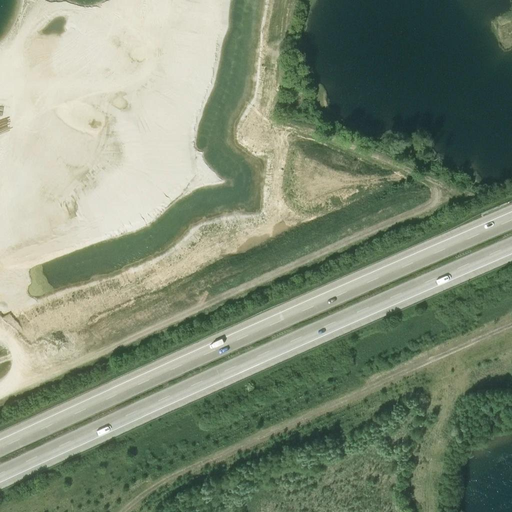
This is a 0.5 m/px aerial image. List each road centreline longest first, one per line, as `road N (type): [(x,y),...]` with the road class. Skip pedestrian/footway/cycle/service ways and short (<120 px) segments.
road 1 (motorway): [(511,221),(0,448)]
road 2 (motorway): [(0,473),(511,246)]
